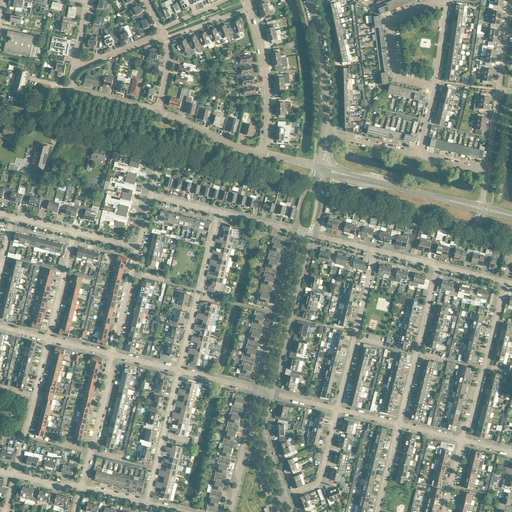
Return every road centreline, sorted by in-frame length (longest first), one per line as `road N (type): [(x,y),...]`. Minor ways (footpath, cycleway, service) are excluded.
road 1 (residential): [(289,183),(61,126)]
road 2 (residential): [(336,409),(375,250)]
road 3 (residential): [(462,440),(504,282)]
road 4 (residential): [(272,393),(310,234)]
road 5 (residential): [(299,231),(261,390)]
road 6 (residential): [(398,424),(437,266)]
road 7 (residential): [(263,153),(267,95),(248,8)]
road 8 (residential): [(434,86),(397,76),(390,21),(439,0)]
road 9 (residential): [(81,487),(111,354)]
road 10 (residential): [(146,502),(178,371)]
road 11 (unclassified): [(325,132),(323,68),(308,0)]
